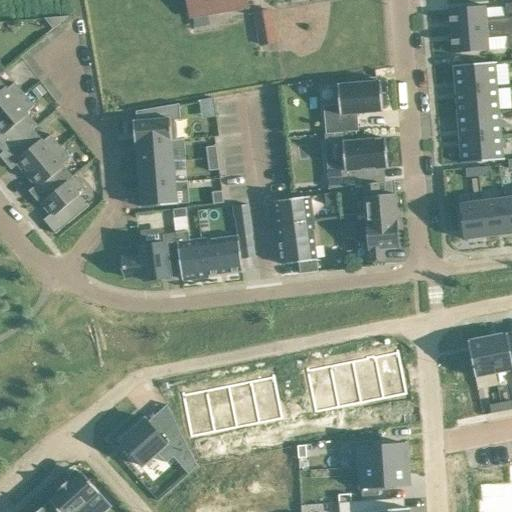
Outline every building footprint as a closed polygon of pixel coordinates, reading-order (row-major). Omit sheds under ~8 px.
[(248,7),(246,0),(188,0),(191,17),(248,7)] [(485,5),(449,8),(451,31),(511,25),(511,3),(506,4),(506,16),(486,18),(485,5)] [(256,13),(262,45),(276,42),(270,10),(256,13)] [(67,15),(45,16),(54,27),(68,16),(67,15)] [(511,25),(451,31),(453,53),(489,50),(489,42),(508,40),(509,49),(511,48),(511,25)] [(20,58),(8,67),(20,82),(32,73),(20,58)] [(497,62),(452,65),(452,67),(454,66),(456,90),(497,87),(495,63),(497,63),(497,62)] [(326,134),(359,131),(358,113),(383,111),(382,107),(387,107),(385,93),(382,93),(381,81),(377,81),(376,77),(362,78),(362,82),(338,84),(340,104),(324,105),(326,134)] [(7,88),(0,79),(0,114),(25,94),(15,82),(7,88)] [(46,90),(40,83),(32,89),(38,96),(46,90)] [(497,87),(456,90),(457,114),(499,111),(497,87)] [(34,105),(25,94),(0,114),(0,128),(2,131),(0,132),(0,146),(4,152),(33,129),(38,125),(27,112),(34,105)] [(219,98),(206,99),(206,115),(220,115),(219,98)] [(152,119),(134,120),(136,143),(177,139),(175,119),(181,119),(180,103),(151,108),(152,119)] [(499,111),(457,114),(460,138),(501,135),(499,111)] [(43,141),(33,129),(4,152),(0,156),(11,169),(20,162),(29,172),(61,146),(51,134),(43,141)] [(501,135),(460,138),(461,162),(460,162),(460,163),(505,159),(505,158),(503,158),(501,135)] [(388,167),(385,138),(343,141),(344,158),(327,160),(329,189),(363,186),(365,186),(365,184),(364,169),(388,167)] [(177,139),(136,143),(137,164),(175,161),(173,140),(177,140),(177,139)] [(218,157),(216,145),(206,146),(208,158),(218,157)] [(61,146),(29,172),(38,183),(29,190),(40,203),(40,204),(77,174),(76,173),(73,176),(63,164),(70,157),(61,146)] [(220,169),(218,157),(208,158),(209,170),(220,169)] [(175,161),(137,164),(139,185),(177,182),(175,161)] [(490,166),(478,167),(478,176),(490,175),(490,166)] [(478,167),(466,168),(467,177),(478,176),(478,167)] [(77,174),(40,204),(41,205),(44,202),(53,212),(44,219),(56,233),(89,206),(80,195),(88,187),(77,174)] [(177,182),(139,185),(141,206),(179,203),(177,182)] [(365,184),(365,186),(363,186),(366,222),(398,219),(397,212),(401,211),(400,193),(380,195),(380,194),(379,182),(365,184)] [(223,190),(212,191),(214,203),(224,202),(223,190)] [(336,192),(325,193),(326,207),(338,205),(336,192)] [(309,196),(274,201),(274,202),(277,226),(278,225),(312,221),(309,197),(309,196)] [(511,196),(503,198),(508,233),(511,232),(511,196)] [(503,198),(482,201),(486,236),(508,233),(503,198)] [(482,201),(459,204),(464,239),(486,236),(482,201)] [(186,207),(173,209),(174,218),(187,216),(186,207)] [(357,213),(342,214),(343,224),(358,223),(357,213)] [(398,219),(366,222),(370,262),(385,261),(385,249),(400,247),(398,219)] [(312,221),(278,225),(279,232),(283,263),(283,264),(299,262),(300,273),(318,271),(317,260),(318,260),(318,259),(317,259),(313,228),(312,221)] [(358,223),(343,224),(344,236),(359,235),(358,223)] [(190,230),(176,232),(178,243),(180,263),(182,279),(184,279),(183,278),(208,275),(208,274),(213,273),(242,270),(243,270),(241,257),(240,248),(238,235),(237,235),(237,236),(208,240),(192,242),(190,230)] [(141,254),(123,256),(126,277),(145,275),(146,280),(170,278),(168,264),(180,263),(178,243),(176,232),(163,234),(164,242),(140,245),(141,254)] [(511,359),(507,333),(488,336),(495,373),(511,369),(511,359)] [(488,336),(468,340),(475,377),(495,373),(488,336)] [(397,352),(375,356),(383,399),(407,394),(398,351),(397,351),(397,352)] [(367,358),(353,361),(361,403),(383,399),(375,356),(374,357),(374,355),(366,357),(367,358)] [(353,361),(330,366),(339,407),(361,403),(353,361)] [(307,369),(315,412),(339,407),(330,366),(308,370),(308,369),(307,369)] [(273,377),(251,381),(259,423),(283,418),(274,375),(273,375),(273,377)] [(251,381),(229,386),(237,428),(259,423),(251,381)] [(229,386),(206,390),(214,432),(237,428),(229,386)] [(184,393),(182,393),(189,427),(191,437),(214,432),(206,390),(184,394),(184,393)] [(511,400),(501,402),(503,411),(511,409),(511,400)] [(501,402),(490,405),(492,413),(503,411),(501,402)] [(397,411),(386,413),(388,421),(398,419),(397,411)] [(386,413),(376,415),(377,423),(388,421),(386,413)] [(131,424),(119,435),(121,437),(119,439),(142,464),(157,451),(165,461),(186,442),(173,417),(158,431),(145,416),(133,426),(131,424)] [(353,425),(343,428),(345,436),(355,434),(353,425)] [(343,428),(332,430),(334,438),(345,436),(343,428)] [(272,435),(262,437),(264,446),(274,444),(272,435)] [(262,437),(252,439),(253,448),(264,446),(262,437)] [(374,446),(351,447),(352,468),(360,468),(408,465),(406,443),(384,445),(384,442),(373,443),(374,446)] [(228,444),(217,446),(219,455),(229,453),(228,444)] [(306,445),(298,446),(299,458),(307,457),(306,445)] [(217,446),(207,448),(209,457),(219,455),(217,446)] [(408,465),(360,468),(362,496),(380,495),(379,489),(387,489),(387,485),(409,484),(408,465)] [(482,503),(479,503),(479,511),(511,511),(511,465),(509,466),(510,486),(481,487),(482,503)] [(62,490),(51,500),(53,503),(61,511),(96,511),(87,502),(100,490),(83,471),(71,482),(69,480),(60,488),(62,490)] [(351,493),(339,494),(339,502),(352,501),(351,493)] [(352,501),(339,502),(340,511),(410,511),(410,508),(393,509),(392,499),(352,501)] [(45,504),(36,511),(61,511),(53,503),(48,508),(45,504)]
